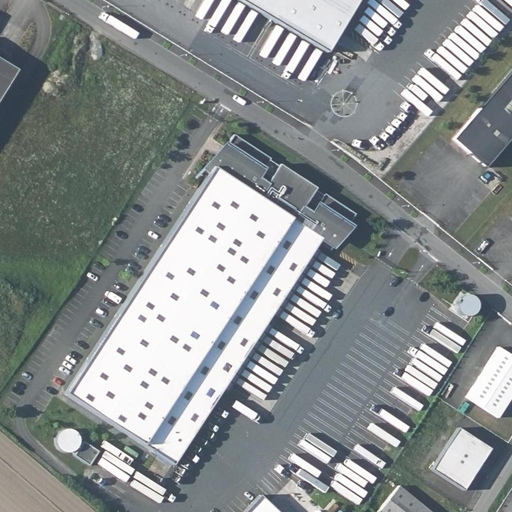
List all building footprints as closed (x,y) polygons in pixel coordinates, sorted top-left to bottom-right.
[(235,0),(324,53),(356,0),(235,0)] [(0,50),(0,59),(6,63),(10,57),(0,50)] [(0,96),(17,69),(6,63),(0,59),(0,96)] [(511,68),(452,138),(485,166),(511,134),(511,68)] [(58,392),(165,465),(317,241),(319,243),(325,235),(336,242),(352,217),(321,196),(320,198),(312,193),(313,191),(277,166),(275,168),(267,162),(268,160),(232,136),(224,148),(205,176),(58,392)] [(205,176),(224,148),(222,146),(198,171),(205,176)] [(497,347),(484,367),(487,369),(500,349),(497,347)] [(511,394),(511,356),(500,349),(487,369),(484,367),(465,397),(497,418),(511,394)] [(83,443),(70,427),(56,438),(69,455),(83,443)] [(459,430),(432,472),(465,492),(491,451),(459,430)] [(75,457),(92,464),(99,449),(82,442),(75,457)] [(365,475),(374,481),(381,470),(372,465),(365,475)] [(429,511),(399,488),(379,511),(429,511)] [(275,511),(258,495),(242,511),(275,511)]
